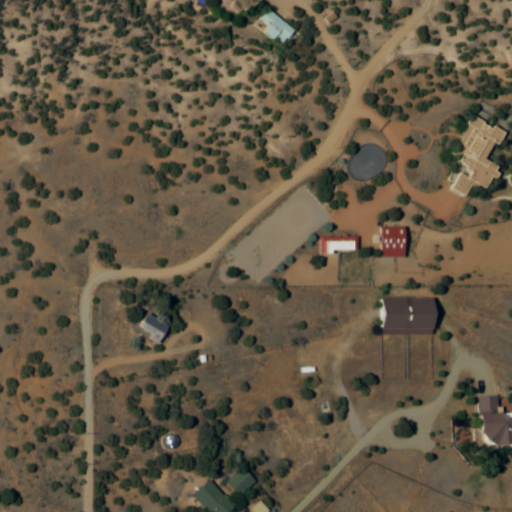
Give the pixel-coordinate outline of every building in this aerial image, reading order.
[(259,29),(278,44),(290,30),(262,8),(254,18),(263,25),(259,29)] [(445,189),(461,196),(468,182),(482,189),(493,165),(483,160),(498,130),(466,115),(447,154),(459,160),(445,189)] [(399,256),(399,225),(375,225),(375,256),(399,256)] [(316,235),(316,252),(354,252),(354,235),(316,235)] [(427,333),(427,297),(376,297),(376,333),(427,333)] [(132,327),(154,339),(162,325),(141,312),(132,327)] [(511,411),(494,412),(494,395),(474,396),(475,447),(511,445),(511,411)] [(236,495),(250,480),(236,467),(222,482),(236,495)] [(187,496),(202,511),(229,511),(234,508),(204,479),(187,496)]
